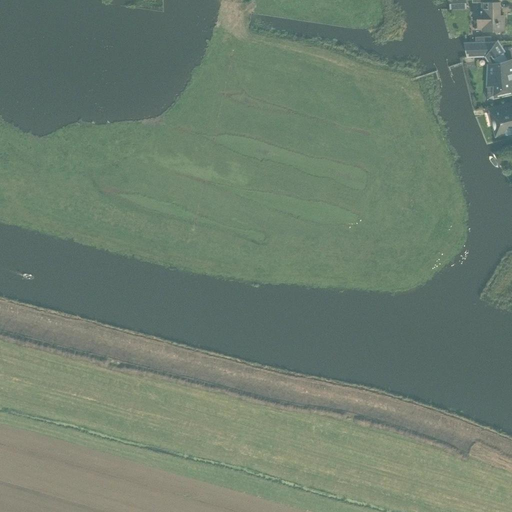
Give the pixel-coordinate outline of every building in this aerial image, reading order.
[(449,0),(450,9),(461,8),(466,8),(465,0),(449,0)] [(499,15),(499,2),(481,2),(481,8),(477,8),(477,29),(481,29),(481,31),(495,31),(495,37),(504,37),(504,15),(499,15)] [(503,53),(496,43),(465,44),(467,56),(487,55),(490,61),(503,53)] [(511,66),(511,60),(490,65),(489,85),(494,84),(494,97),(511,92),(511,66)] [(511,106),(489,112),(489,113),(494,134),(494,135),(511,131),(511,106)]
